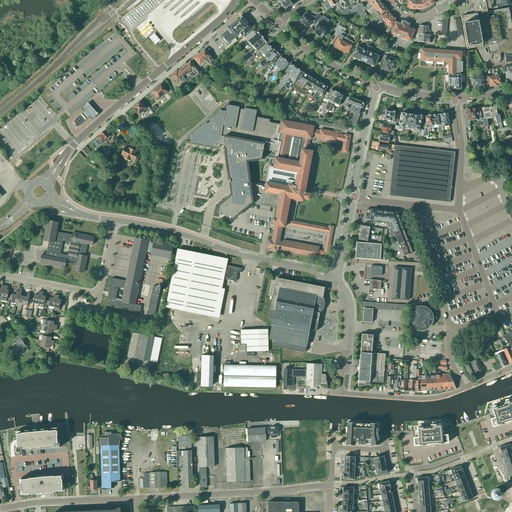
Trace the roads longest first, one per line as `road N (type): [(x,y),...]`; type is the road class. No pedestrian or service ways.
road 1 (secondary): [(66,152),(235,0)]
road 2 (unclassified): [(332,280),(114,221)]
road 3 (unclassified): [(329,485),(133,498)]
road 4 (residential): [(341,393),(429,398),(511,366)]
road 5 (unclassified): [(460,153),(459,210),(353,197)]
road 6 (residential): [(415,511),(411,468),(461,454),(483,511)]
road 7 (tertiary): [(133,498),(0,509)]
